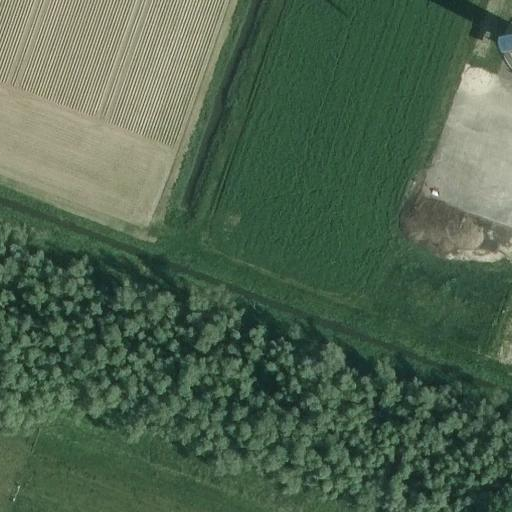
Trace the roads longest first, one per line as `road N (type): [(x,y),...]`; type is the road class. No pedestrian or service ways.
road 1 (track): [(0,182),(511,373)]
road 2 (track): [(187,252),(276,0)]
road 3 (track): [(236,0),(152,239)]
